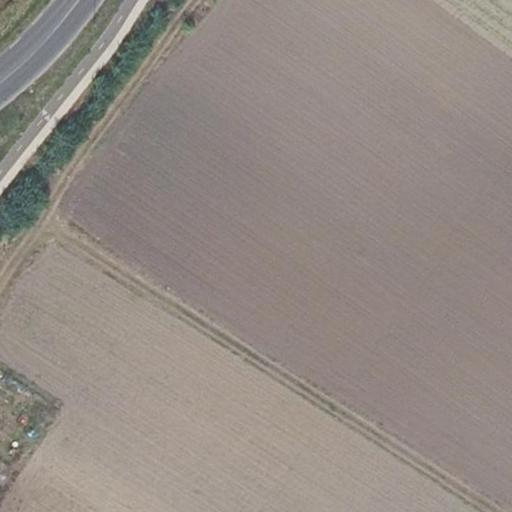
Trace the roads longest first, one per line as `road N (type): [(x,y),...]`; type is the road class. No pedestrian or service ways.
road 1 (track): [(193,0),(54,190)]
road 2 (secondary): [(85,0),(0,105)]
